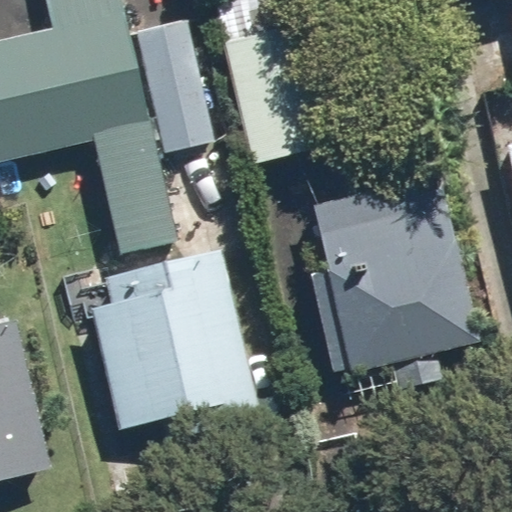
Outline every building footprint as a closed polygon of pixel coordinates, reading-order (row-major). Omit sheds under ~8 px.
[(134,0),(50,0),(58,34),(0,47),(0,169),(87,150),(113,268),(191,250),(134,0)] [(330,0),(208,0),(252,168),(366,139),(330,0)] [(443,172),(309,202),(349,382),(483,352),(443,172)] [(212,410),(218,431),(265,419),(220,250),(81,287),(119,434),(212,410)] [(20,319),(0,324),(0,490),(61,475),(20,319)]
